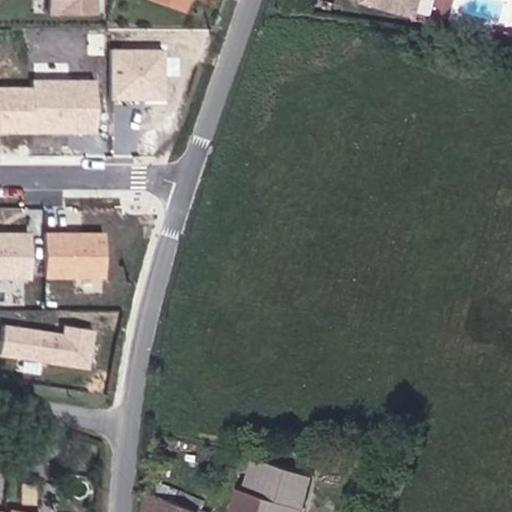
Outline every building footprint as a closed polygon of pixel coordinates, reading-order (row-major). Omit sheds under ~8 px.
[(48,0),(48,14),(95,13),(94,0),(48,0)] [(167,97),(166,48),(112,49),(113,98),(167,97)] [(97,132),(97,81),(33,82),(33,89),(33,132),(97,132)] [(0,132),(33,132),(33,89),(0,88),(0,132)] [(32,235),(0,234),(0,279),(32,279),(32,235)] [(107,234),(48,235),(48,278),(107,277),(107,234)] [(89,370),(94,332),(66,328),(65,338),(6,329),(2,357),(89,370)] [(264,451),(254,485),(310,503),(320,470),(264,451)] [(307,511),(310,503),(254,485),(248,482),(239,511),(307,511)] [(158,491),(150,511),(198,511),(200,506),(158,491)] [(29,511),(21,511),(23,501),(8,499),(5,511),(29,511)] [(23,501),(21,511),(29,511),(37,511),(39,504),(23,501)]
